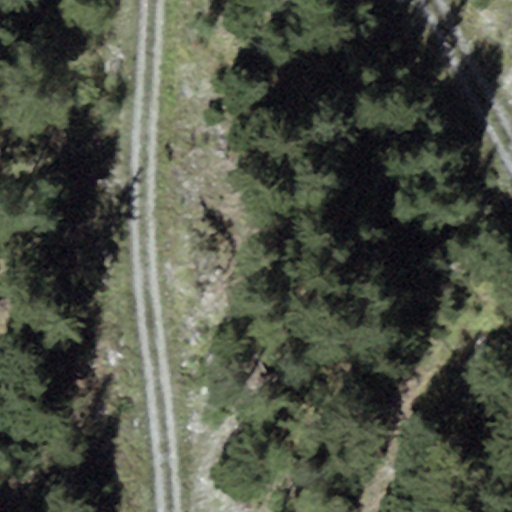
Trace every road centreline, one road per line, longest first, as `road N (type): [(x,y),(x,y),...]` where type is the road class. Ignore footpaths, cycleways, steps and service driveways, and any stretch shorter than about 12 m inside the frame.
road 1 (track): [(175,511),(148,173),(155,0)]
road 2 (track): [(443,0),(511,124)]
